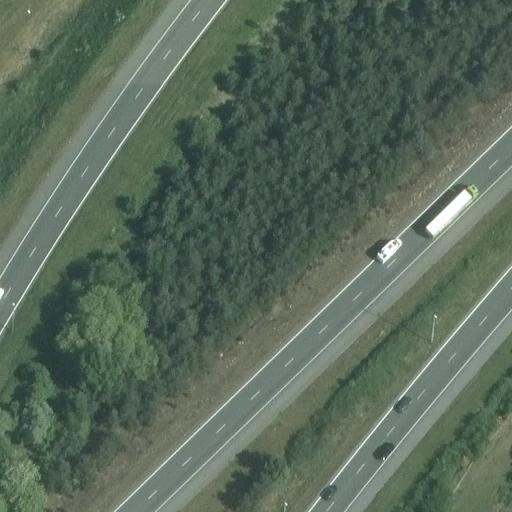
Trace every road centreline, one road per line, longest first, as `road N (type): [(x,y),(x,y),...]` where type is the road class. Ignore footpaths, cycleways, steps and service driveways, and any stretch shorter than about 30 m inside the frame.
road 1 (motorway): [(141,511),(511,152)]
road 2 (motorway): [(209,0),(114,121),(0,305)]
road 3 (motorway): [(324,511),(511,287)]
